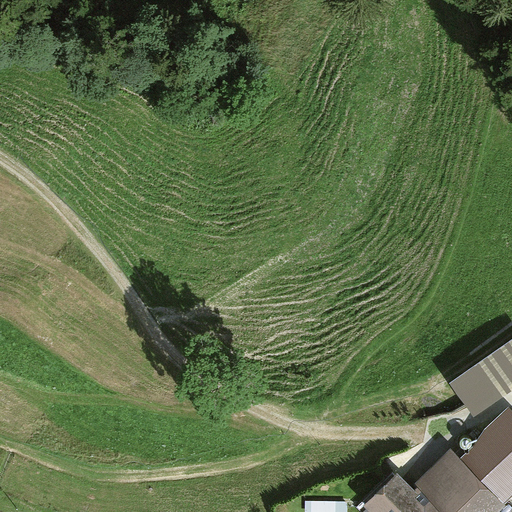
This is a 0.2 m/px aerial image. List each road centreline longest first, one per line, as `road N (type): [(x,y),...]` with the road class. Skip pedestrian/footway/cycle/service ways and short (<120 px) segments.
road 1 (track): [(0,160),(71,221),(170,349),(204,377),(294,426),(424,431)]
road 2 (track): [(317,431),(239,463),(135,475),(98,474),(12,445)]
road 3 (track): [(511,334),(428,388),(317,431)]
